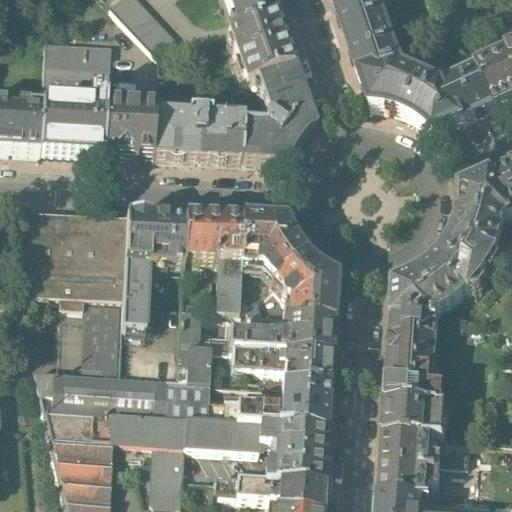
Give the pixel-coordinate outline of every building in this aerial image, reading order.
[(130,0),(124,0),(110,16),(158,66),(176,48),(130,0)] [(225,0),(231,17),(240,32),(276,18),(269,0),(225,0)] [(332,0),(337,15),(381,1),(380,0),(332,0)] [(407,74),(381,1),(337,15),(353,63),(370,113),(379,114),(391,115),(407,120),(421,127),(436,142),(473,124),(496,114),(476,73),(441,89),(407,74)] [(276,18),(240,32),(226,38),(245,93),(255,89),(294,74),(276,18)] [(45,35),(42,111),(40,158),(97,161),(105,162),(108,99),(110,37),(45,35)] [(511,55),(476,73),(496,114),(511,105),(511,55)] [(294,74),(255,89),(265,129),(245,127),(242,171),(286,174),(292,158),(298,148),(307,138),(315,134),(294,74)] [(108,99),(105,162),(112,162),(154,165),(157,124),(157,118),(140,117),(141,100),(108,99)] [(0,110),(0,156),(15,157),(40,158),(42,111),(29,111),(29,120),(5,119),(5,111),(0,110)] [(189,125),(157,124),(154,165),(197,168),(242,171),(245,127),(208,125),(208,122),(190,121),(189,125)] [(511,173),(493,181),(511,222),(511,173)] [(392,328),(438,331),(440,323),(455,316),(468,305),(472,308),(501,266),(497,261),(504,244),(506,227),(511,224),(511,222),(493,181),(458,196),(461,216),(457,237),(446,255),(439,266),(416,284),(394,293),(392,328)] [(127,226),(15,223),(12,306),(59,307),(59,317),(85,317),(86,308),(125,309),(127,226)] [(127,226),(125,309),(122,338),(149,339),(152,281),(159,282),(159,273),(184,274),(186,230),(136,227),(127,226)] [(186,230),(184,274),(217,275),(215,324),(229,324),(239,325),(242,270),(243,232),(232,231),(186,230)] [(269,296),(305,266),(295,252),(287,234),(267,233),(243,232),(242,270),(255,272),(255,282),(269,296)] [(305,266),(269,296),(286,314),(286,329),(333,331),(334,310),(336,287),(319,278),(305,266)] [(229,324),(228,342),(285,346),(286,329),(239,325),(229,324)] [(189,368),(190,356),(190,349),(198,349),(199,326),(180,325),(178,367),(189,368)] [(390,370),(387,411),(440,415),(440,398),(434,395),(438,331),(392,328),(390,370)] [(227,359),(231,360),(331,366),(331,359),(332,337),(333,331),(286,329),(285,346),(228,342),(227,359)] [(120,354),(119,386),(177,390),(178,367),(137,365),(137,356),(120,354)] [(177,390),(209,391),(210,357),(190,356),(189,368),(178,367),(177,390)] [(284,397),(328,399),(330,372),(331,366),(231,360),(231,380),(284,383),(284,397)] [(119,386),(36,381),(44,422),(186,430),(236,433),(236,415),(206,413),(209,391),(177,390),(119,386)] [(269,435),(326,439),(326,433),(328,399),(284,397),(283,416),(236,415),(236,433),(269,435)] [(385,436),(385,444),(445,448),(447,415),(440,415),(387,411),(385,436)] [(44,422),(64,511),(109,511),(112,450),(156,453),(154,511),(180,511),(184,458),(186,430),(44,422)] [(236,433),(186,430),(184,458),(224,460),(259,463),(260,448),(268,449),(269,435),(236,433)] [(265,493),(322,497),(323,477),(326,439),(269,435),(268,449),(275,455),(274,472),(267,473),(265,485),(265,493)] [(382,486),(381,506),(423,509),(424,498),(441,499),(445,448),(385,444),(382,486)] [(320,511),(322,502),(322,497),(265,493),(213,489),(211,505),(265,508),(268,511),(320,511)]
